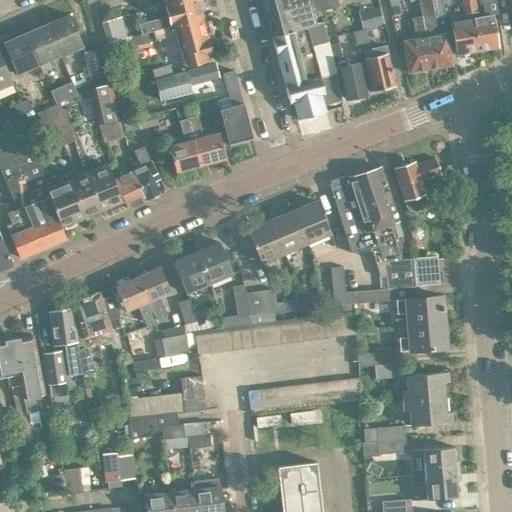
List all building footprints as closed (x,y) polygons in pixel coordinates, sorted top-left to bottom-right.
[(180,0),(165,4),(168,15),(138,24),(141,33),(149,31),(152,30),(201,17),(200,10),(201,10),(203,6),(201,0),(180,0)] [(260,0),(265,17),(326,0),(260,0)] [(312,13),(332,7),(339,5),(337,0),(326,0),(265,17),(271,38),(316,26),(312,13)] [(430,0),(417,0),(419,9),(420,16),(425,37),(424,37),(430,69),(451,65),(451,64),(446,32),(435,34),(433,35),(432,27),(433,26),(435,26),(430,0)] [(435,0),(436,21),(444,21),(443,0),(435,0)] [(468,3),(462,4),(464,14),(470,13),(476,12),(474,2),(468,3)] [(398,4),(390,6),(392,15),(400,13),(398,4)] [(363,28),(364,28),(382,23),(378,7),(358,12),(363,28)] [(476,12),(470,13),(471,19),(477,51),(498,47),(492,15),(477,18),(476,12)] [(47,23),(60,55),(81,45),(67,14),(47,23)] [(419,37),(401,41),(408,74),(430,69),(424,37),(425,37),(420,16),(411,18),(413,25),(415,35),(418,34),(419,37)] [(155,40),(173,35),(181,68),(208,61),(206,54),(211,53),(201,17),(152,30),(155,40)] [(109,19),(102,21),(105,33),(108,43),(117,40),(111,19),(109,19)] [(471,19),(450,23),(456,55),(477,51),(471,19)] [(24,33),(38,64),(60,55),(47,23),(24,33)] [(271,38),(284,87),(318,77),(335,73),(332,59),(328,45),(322,24),(316,26),(271,38)] [(355,38),(356,43),(367,41),(364,28),(363,28),(353,31),(355,38)] [(141,33),(131,36),(134,46),(152,41),(149,31),(141,33)] [(15,74),(38,64),(24,33),(2,43),(15,74)] [(341,56),(337,42),(328,45),(332,59),(341,56)] [(370,49),(361,51),(370,90),(393,85),(385,46),(384,42),(369,45),(370,49)] [(100,74),(95,49),(83,52),(88,76),(100,74)] [(0,57),(0,85),(11,81),(0,57)] [(359,59),(346,62),(336,63),(344,99),(366,94),(359,59)] [(215,63),(172,75),(154,80),(153,80),(159,101),(191,92),(189,84),(218,76),(215,63)] [(154,80),(172,75),(169,64),(151,70),(154,80)] [(227,144),(251,138),(233,71),(222,74),(228,98),(216,101),(220,115),(222,124),(227,144)] [(291,102),(296,120),(324,112),(319,94),(323,94),(318,77),(284,87),(288,103),(291,102)] [(98,125),(117,119),(109,84),(90,89),(98,125)] [(50,91),(55,103),(67,98),(62,86),(50,91)] [(25,98),(18,101),(23,112),(30,109),(25,98)] [(18,101),(11,104),(16,115),(23,112),(18,101)] [(184,106),(188,119),(200,166),(225,159),(218,134),(202,138),(196,117),(199,116),(196,103),(184,106)] [(46,110),(61,147),(73,142),(57,105),(46,110)] [(183,105),(175,108),(178,121),(187,119),(183,105)] [(61,147),(46,110),(35,114),(51,152),(61,147)] [(155,112),(136,117),(139,128),(139,129),(158,124),(155,112)] [(220,115),(214,117),(216,125),(222,124),(220,115)] [(175,173),(200,166),(188,119),(178,122),(183,143),(168,147),(175,173)] [(119,137),(114,121),(99,125),(103,142),(119,137)] [(0,152),(0,166),(22,221),(6,228),(18,257),(64,238),(60,228),(45,191),(43,187),(47,185),(28,141),(0,152)] [(132,171),(145,201),(163,192),(142,147),(132,152),(140,168),(132,171)] [(425,198),(423,193),(418,176),(439,169),(434,157),(414,164),(413,161),(394,167),(404,199),(406,205),(407,207),(409,209),(413,210),(418,209),(422,208),(424,206),(426,202),(425,198)] [(98,211),(120,202),(105,166),(82,175),(98,211)] [(329,183),(351,253),(370,247),(379,276),(378,276),(379,289),(388,288),(391,288),(417,285),(414,258),(401,259),(400,248),(391,223),(398,221),(380,166),(329,183)] [(114,180),(128,209),(145,201),(132,171),(114,180)] [(82,175),(68,181),(84,217),(98,211),(82,175)] [(45,191),(60,228),(84,218),(84,217),(68,181),(45,191)] [(293,209),(307,242),(329,232),(315,200),(293,209)] [(284,251),(307,242),(293,209),(270,219),(284,251)] [(284,251),(270,219),(248,228),(262,261),(284,251)] [(419,238),(422,234),(421,230),(418,227),(413,227),(410,231),(411,236),(412,246),(420,245),(419,238)] [(0,268),(12,263),(0,236),(0,268)] [(220,241),(196,251),(209,283),(233,273),(220,241)] [(209,283),(196,251),(173,261),(186,292),(209,283)] [(414,258),(417,285),(439,283),(436,255),(414,258)] [(342,265),(330,267),(334,305),(346,303),(342,265)] [(160,266),(138,275),(137,276),(157,318),(167,314),(158,295),(170,290),(160,266)] [(147,326),(157,322),(155,319),(157,318),(137,276),(116,285),(126,309),(136,305),(141,315),(142,315),(147,326)] [(237,317),(248,315),(243,285),(232,287),(237,317)] [(94,334),(111,328),(121,324),(118,308),(111,288),(99,292),(99,291),(73,300),(85,337),(94,334)] [(353,310),(353,314),(363,313),(362,303),(392,300),(391,288),(388,288),(379,289),(351,291),(353,310)] [(291,310),(290,301),(275,302),(274,289),(262,290),(265,313),(291,310)] [(265,313),(262,290),(251,291),(254,315),(265,313)] [(409,324),(445,321),(444,296),(396,299),(397,313),(408,313),(409,324)] [(186,324),(196,322),(189,299),(180,302),(186,324)] [(290,301),(291,310),(306,309),(305,299),(290,301)] [(55,345),(64,344),(69,374),(81,373),(77,342),(72,308),(50,311),(55,345)] [(356,333),(353,314),(353,310),(342,312),(345,335),(356,333)] [(342,312),(333,313),(332,313),(335,336),(345,335),(342,312)] [(324,338),(335,336),(332,313),(321,314),(324,338)] [(321,314),(313,315),(311,316),(314,339),(324,338),(321,314)] [(304,340),(314,339),(311,316),(301,317),(304,340)] [(301,317),(293,318),(290,318),(293,342),(304,340),(301,317)] [(290,318),(280,320),(283,343),(293,342),(290,318)] [(280,320),(274,320),(270,321),(273,344),(283,343),(280,320)] [(262,346),(273,344),(270,321),(259,322),(262,346)] [(397,336),(398,350),(411,350),(411,351),(447,348),(445,321),(409,324),(410,336),(397,336)] [(259,322),(254,323),(249,324),(252,347),(262,346),(259,322)] [(249,324),(239,325),(242,348),(252,347),(249,324)] [(239,325),(234,326),(228,326),(232,350),(242,348),(239,325)] [(232,350),(228,326),(218,328),(221,351),(232,350)] [(218,328),(215,328),(208,329),(211,352),(221,351),(218,328)] [(197,354),(198,354),(211,352),(208,329),(194,331),(197,354)] [(165,353),(189,350),(186,333),(163,337),(165,353)] [(34,335),(12,339),(22,396),(20,396),(22,407),(26,422),(29,421),(27,412),(37,411),(34,396),(45,394),(34,335)] [(24,448),(33,446),(31,434),(32,434),(29,421),(26,422),(22,407),(20,396),(22,396),(12,339),(0,341),(0,377),(6,376),(8,388),(11,387),(13,398),(13,399),(16,414),(15,414),(19,436),(22,436),(24,448)] [(43,354),(49,385),(66,382),(61,351),(43,354)] [(394,351),(357,354),(357,366),(395,362),(394,351)] [(402,362),(374,365),(375,378),(403,376),(402,362)] [(404,399),(443,396),(442,382),(450,381),(449,371),(409,374),(410,388),(403,388),(404,399)] [(202,374),(201,375),(180,377),(181,389),(203,386),(202,374)] [(349,402),(357,401),(361,401),(359,379),(347,380),(349,402)] [(339,403),(349,402),(347,380),(337,381),(339,403)] [(329,404),(339,403),(337,381),(327,382),(329,404)] [(318,405),(329,404),(327,382),(316,383),(318,405)] [(308,406),(318,405),(316,383),(306,384),(308,406)] [(306,384),(296,385),(298,407),(308,406),(306,384)] [(288,408),(298,407),(296,385),(286,386),(288,408)] [(181,389),(182,392),(183,400),(205,398),(203,386),(181,389)] [(275,387),(278,409),(288,408),(286,386),(275,387)] [(267,410),(278,409),(275,387),(265,388),(267,410)] [(265,388),(248,390),(251,411),(267,410),(265,388)] [(444,412),(443,397),(443,396),(404,399),(405,410),(412,410),(413,425),(453,421),(452,411),(444,412)] [(184,412),(206,409),(205,398),(183,400),(184,412)] [(59,402),(50,404),(52,415),(61,414),(59,402)] [(313,410),(289,412),(290,423),(314,420),(313,410)] [(256,427),(272,425),(280,424),(279,414),(255,416),(256,427)] [(129,417),(127,417),(130,439),(151,436),(150,428),(148,415),(129,417)] [(182,424),(176,425),(161,427),(163,439),(184,436),(182,424)] [(376,441),(404,438),(403,425),(363,428),(364,441),(376,440),(376,441)] [(187,436),(189,448),(210,446),(208,433),(187,436)] [(404,438),(376,441),(377,453),(406,451),(404,438)] [(411,451),(410,451),(412,475),(424,474),(456,472),(455,447),(411,451)] [(116,452),(101,454),(104,482),(106,482),(120,480),(134,478),(132,454),(116,456),(116,452)] [(282,511),(322,511),(316,461),(277,466),(282,511)] [(41,462),(36,462),(38,477),(45,477),(41,462)] [(64,475),(66,495),(89,492),(87,468),(63,471),(64,475)] [(425,487),(414,488),(415,501),(458,498),(457,473),(456,472),(424,474),(424,475),(425,487)] [(40,498),(66,495),(64,475),(38,477),(40,498)] [(193,480),(194,490),(196,511),(221,511),(217,477),(193,480)] [(120,480),(106,482),(107,490),(121,488),(120,480)] [(171,511),(196,511),(194,490),(170,492),(171,511)] [(171,511),(170,492),(145,495),(146,511),(171,511)] [(409,499),(381,501),(382,511),(409,511),(410,511),(409,499)]
